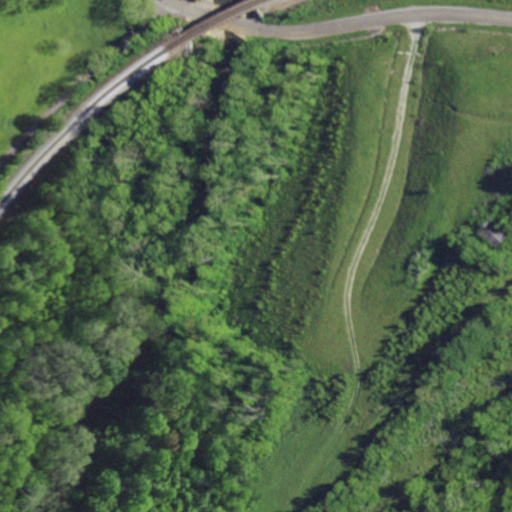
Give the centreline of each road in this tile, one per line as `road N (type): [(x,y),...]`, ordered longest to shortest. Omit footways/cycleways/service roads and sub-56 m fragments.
road 1 (track): [(343,467),(340,431),(357,383),(349,285),(382,183),(407,53)]
road 2 (track): [(311,511),(511,282)]
road 3 (residential): [(511,19),(412,14),(285,34),(233,26)]
